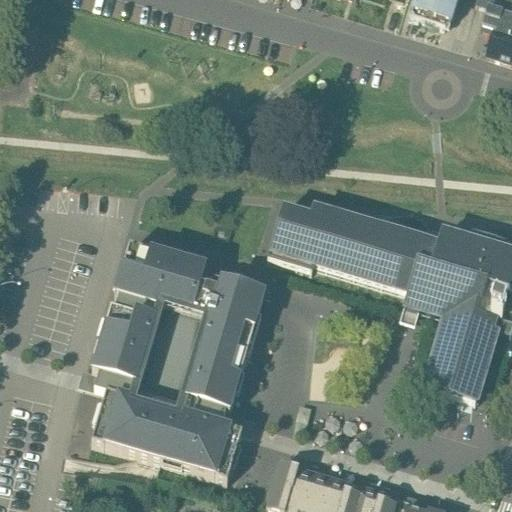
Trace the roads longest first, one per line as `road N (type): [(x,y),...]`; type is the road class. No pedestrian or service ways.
road 1 (residential): [(499,511),(245,433),(290,287),(232,270)]
road 2 (residential): [(511,90),(175,0)]
road 3 (residential): [(0,213),(232,270)]
